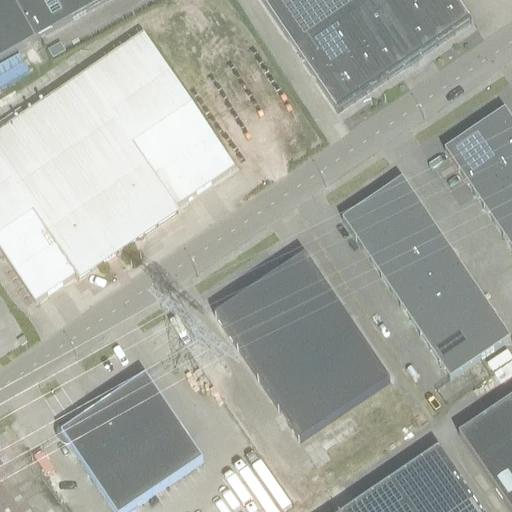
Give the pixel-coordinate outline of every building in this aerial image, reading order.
[(0,0),(0,63),(112,0),(0,0)] [(453,0),(258,0),(337,117),(409,67),(412,69),(414,69),(417,68),(419,66),(419,64),(419,61),(471,26),(453,0)] [(177,214),(175,212),(234,171),(144,39),(85,78),(0,135),(0,255),(35,307),(74,280),(76,283),(177,214)] [(30,72),(21,55),(0,66),(0,77),(5,86),(30,72)] [(511,123),(505,113),(444,154),(511,253),(511,123)] [(402,182),(342,223),(450,383),(510,342),(402,182)] [(289,428),(288,429),(299,446),(390,385),(348,323),(347,323),(338,310),(339,309),(309,266),(286,261),(253,299),(251,296),(215,320),(279,416),(280,415),(289,428)] [(111,511),(132,511),(203,464),(146,379),(61,436),(111,511)] [(511,511),(511,408),(509,404),(459,438),(507,511),(511,511)] [(479,511),(439,452),(388,486),(406,511),(479,511)] [(0,511),(18,511),(0,485),(0,511)] [(406,511),(388,486),(349,511),(406,511)]
